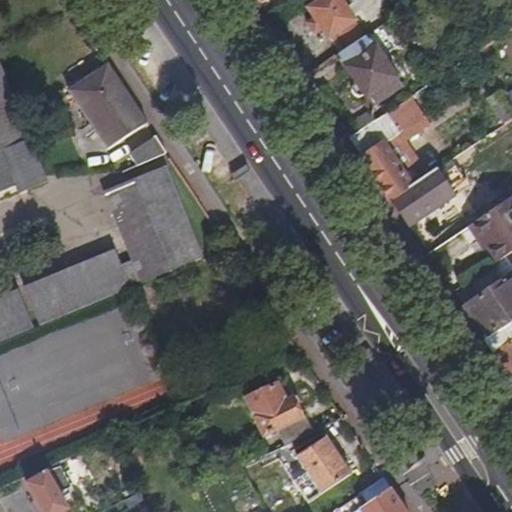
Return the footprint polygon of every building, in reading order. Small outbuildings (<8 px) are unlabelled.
[(289,0),(256,0),(267,15),(289,0)] [(362,41),(365,39),(339,0),(303,0),(316,19),(306,26),(313,36),(323,29),(341,55),(362,41)] [(109,152),(148,126),(108,67),(82,84),(79,79),(73,83),(57,58),(82,41),(65,16),(0,58),(0,61),(34,111),(58,95),(62,100),(70,94),(109,152)] [(371,53),(362,41),(341,55),(338,57),(355,83),(351,89),(352,95),(356,100),(362,101),(365,99),(367,101),(370,99),(374,106),(388,97),(389,98),(402,89),(376,50),(371,53)] [(0,67),(0,190),(16,183),(14,180),(22,177),(26,189),(47,180),(0,67)] [(508,123),(511,119),(511,100),(504,90),(490,100),(508,123)] [(131,157),(140,169),(168,156),(157,139),(131,157)] [(363,148),(358,151),(392,202),(413,189),(384,147),(374,153),(371,148),(366,152),(363,148)] [(465,163),(461,157),(438,172),(442,178),(465,163)] [(444,167),(439,158),(422,169),(428,178),(444,167)] [(144,285),(202,262),(166,171),(108,194),(144,285)] [(442,178),(438,172),(413,189),(392,202),(410,229),(455,198),(442,178)] [(498,264),(505,259),(511,254),(511,201),(470,229),(479,243),(483,241),(498,264)] [(511,278),(464,310),(485,342),(503,331),(511,325),(511,254),(505,259),(511,268),(511,278)] [(27,293),(40,327),(131,290),(118,256),(27,293)] [(0,343),(34,330),(21,296),(0,304),(0,343)] [(116,367),(134,363),(123,310),(73,320),(77,336),(93,333),(96,348),(112,345),(116,367)] [(485,342),(494,355),(511,344),(503,331),(485,342)] [(494,355),(511,381),(511,343),(511,344),(494,355)] [(306,438),(316,434),(308,417),(301,420),(292,401),(285,404),(276,387),(247,401),(264,437),(269,435),(277,452),(306,438)] [(325,440),(319,432),(316,434),(306,438),(313,448),(325,440)] [(326,439),(325,440),(313,448),(296,458),(320,496),(350,477),(326,439)] [(385,482),(375,467),(357,479),(350,488),(363,497),(385,482)] [(40,511),(63,499),(75,492),(62,468),(49,474),(48,473),(35,480),(33,476),(24,480),(40,511)] [(404,511),(385,482),(363,497),(346,511),(404,511)]
